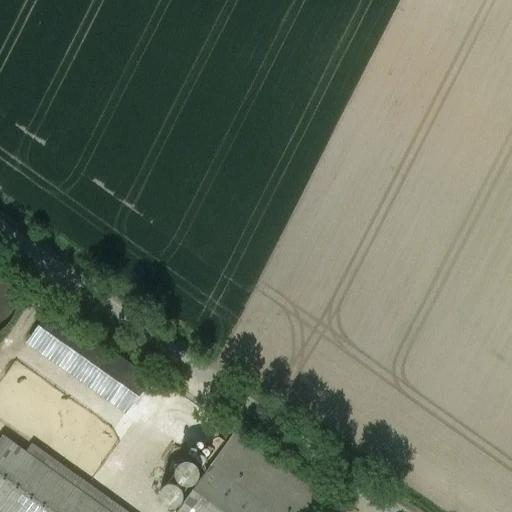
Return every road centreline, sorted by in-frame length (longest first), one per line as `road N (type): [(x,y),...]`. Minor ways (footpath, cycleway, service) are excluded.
road 1 (unclassified): [(0,211),(408,511)]
road 2 (track): [(71,263),(0,365)]
